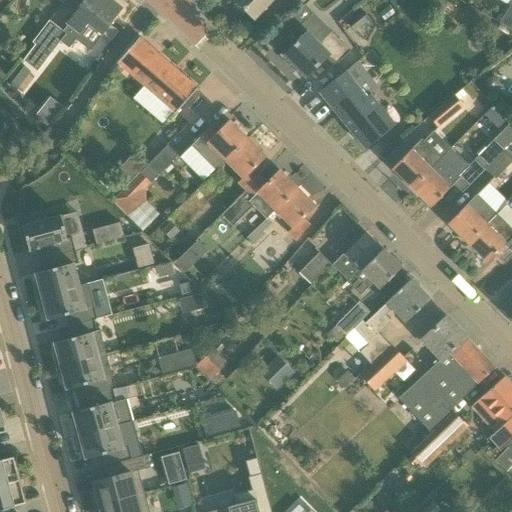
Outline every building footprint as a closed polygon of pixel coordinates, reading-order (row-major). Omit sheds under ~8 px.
[(103,34),(110,26),(123,9),(110,0),(104,0),(104,1),(103,0),(84,0),(65,25),(79,36),(87,24),(102,36),(103,34)] [(234,0),(254,20),(272,0),(234,0)] [(511,2),(510,7),(500,24),(511,31),(511,2)] [(334,67),(351,51),(313,13),(290,37),(296,43),(284,56),(306,78),(326,59),(334,67)] [(37,73),(66,34),(49,20),(32,43),(34,45),(23,61),(37,73)] [(118,32),(110,26),(103,34),(111,40),(118,32)] [(177,114),(197,89),(139,39),(118,62),(177,114)] [(345,73),(319,93),(365,150),(395,127),(371,96),(366,99),(345,73)] [(486,91),(492,93),(498,91),(501,86),(499,79),(493,77),(487,79),(484,84),(486,91)] [(439,129),(464,107),(454,95),(429,117),(439,129)] [(226,161),(248,139),(230,121),(217,134),(210,127),(191,146),(216,171),(225,161),(226,161)] [(511,123),(503,132),(511,140),(511,123)] [(246,191),(260,177),(253,169),(266,157),(248,139),(226,161),(243,178),(238,183),(246,191)] [(485,170),(504,150),(495,140),(475,160),(485,170)] [(441,160),(429,148),(421,141),(392,169),(412,189),(441,160)] [(504,150),(485,170),(495,180),(511,162),(511,145),(506,151),(504,150)] [(168,146),(148,166),(158,176),(178,156),(168,146)] [(441,160),(412,189),(431,208),(459,179),(451,171),(441,160)] [(126,187),(137,175),(124,164),(114,176),(126,187)] [(275,210),(297,188),(280,171),(267,183),(260,177),(246,191),(222,216),(232,226),(253,206),(266,219),(267,219),(275,211),(275,210)] [(275,210),(275,211),(292,228),(288,232),(295,240),(310,226),(303,219),(315,206),(297,188),(275,210)] [(467,244),(496,214),(477,195),(448,224),(467,244)] [(129,218),(142,231),(158,214),(145,201),(129,218)] [(511,229),(496,214),(467,244),(486,263),(495,254),(503,263),(511,254),(511,229)] [(31,241),(34,251),(72,242),(67,217),(40,223),(40,220),(24,224),(28,241),(31,241)] [(272,223),(267,219),(266,219),(248,239),(254,245),(264,234),(263,232),(272,223)] [(171,241),(180,233),(170,223),(161,231),(171,241)] [(350,285),(384,250),(365,233),(345,255),(344,254),(331,267),(350,285)] [(380,290),(402,268),(384,250),(350,285),(361,295),(372,283),(380,290)] [(38,284),(40,297),(82,287),(78,266),(83,264),(80,251),(54,257),(57,269),(39,273),(41,283),(38,284)] [(320,253),(300,273),(311,285),(331,265),(320,253)] [(184,273),(192,266),(182,256),(175,263),(184,273)] [(391,347),(379,335),(381,334),(380,332),(391,321),(385,316),(393,308),(406,322),(431,300),(411,279),(386,303),(387,303),(365,324),(362,321),(355,328),(370,344),(360,353),(372,365),(391,347)] [(179,286),(182,296),(192,293),(189,282),(179,286)] [(47,309),(49,321),(67,316),(69,328),(95,321),(93,308),(87,310),(82,287),(40,297),(43,310),(47,309)] [(275,298),(276,297),(267,288),(257,299),(258,300),(267,307),(275,298)] [(200,294),(192,296),(196,311),(204,309),(200,294)] [(362,321),(370,313),(360,302),(336,326),(328,335),(337,344),(346,336),(347,336),(355,328),(362,321)] [(451,408),(495,369),(447,317),(423,339),(442,360),(399,398),(431,433),(454,412),(451,408)] [(55,355),(58,368),(100,358),(95,335),(57,344),(59,354),(55,355)] [(393,345),(391,347),(372,365),(360,376),(375,391),(407,360),(393,345)] [(177,354),(181,370),(196,366),(192,350),(177,354)] [(211,351),(196,367),(210,381),(226,365),(211,351)] [(277,390),(294,372),(278,355),(260,373),(277,390)] [(65,380),(68,391),(106,382),(100,358),(58,368),(61,381),(65,380)] [(511,384),(505,377),(473,405),(483,416),(482,418),(495,433),(489,438),(501,451),(511,440),(511,384)] [(110,402),(115,420),(124,418),(118,399),(110,402)] [(71,424),(75,438),(116,427),(110,404),(73,413),(76,423),(71,424)] [(222,416),(227,432),(241,428),(236,412),(222,416)] [(454,412),(431,433),(432,434),(411,454),(425,468),(468,427),(454,412)] [(82,450),(85,460),(123,450),(116,427),(75,438),(78,451),(82,450)] [(199,455),(197,446),(182,450),(185,459),(199,455)] [(496,462),(507,472),(511,467),(511,451),(508,448),(496,462)] [(0,485),(19,481),(13,457),(0,460),(0,485)] [(95,492),(98,506),(136,496),(131,474),(139,472),(135,458),(107,466),(110,477),(92,482),(95,492)] [(186,481),(183,471),(165,476),(168,486),(186,481)] [(0,511),(4,511),(4,510),(26,504),(19,481),(0,485),(0,511)] [(172,488),(174,498),(190,494),(187,484),(172,488)] [(250,502),(213,511),(268,511),(263,493),(249,497),(250,502)] [(140,511),(136,496),(98,506),(100,511),(140,511)]
